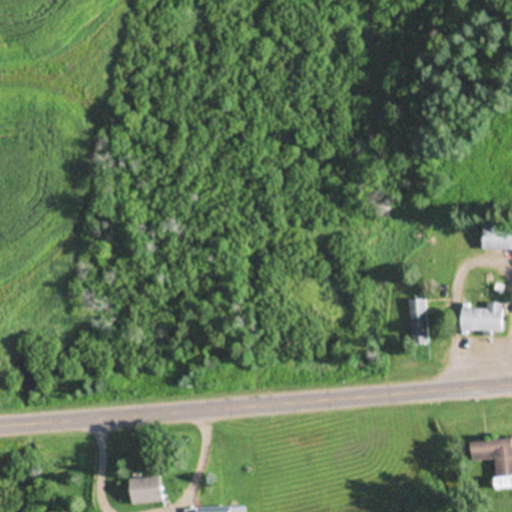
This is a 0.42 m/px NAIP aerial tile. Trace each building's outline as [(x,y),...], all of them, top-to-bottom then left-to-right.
[(479,250),(511,250),(511,226),(479,227),(479,250)] [(407,300),(409,346),(428,346),(426,299),(407,300)] [(501,333),(501,303),(484,303),(484,308),(458,307),(457,332),(501,333)] [(491,459),(494,477),(511,474),(511,442),(511,439),(466,445),(468,462),(491,459)] [(125,479),(126,505),(158,504),(157,478),(125,479)]
